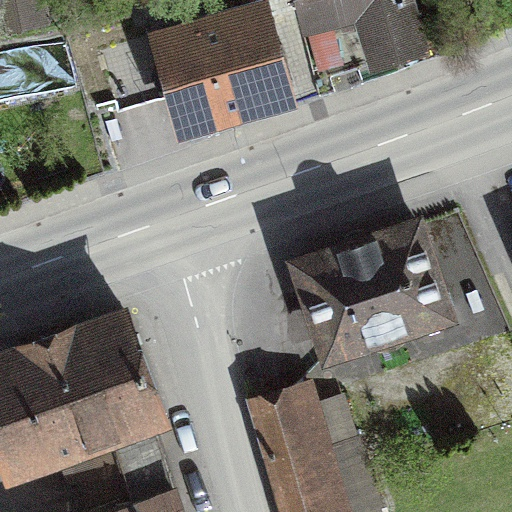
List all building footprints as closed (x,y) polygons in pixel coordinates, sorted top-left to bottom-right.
[(424,0),(291,0),(304,39),(343,27),(360,85),(443,61),(424,0)] [(261,2),(140,43),(176,149),(297,108),(261,2)] [(417,221),(302,257),(335,360),(450,324),(417,221)] [(134,304),(0,349),(0,449),(9,476),(173,420),(134,304)] [(343,511),(305,381),(252,397),(286,511),(343,511)] [(184,511),(177,491),(118,511),(184,511)]
